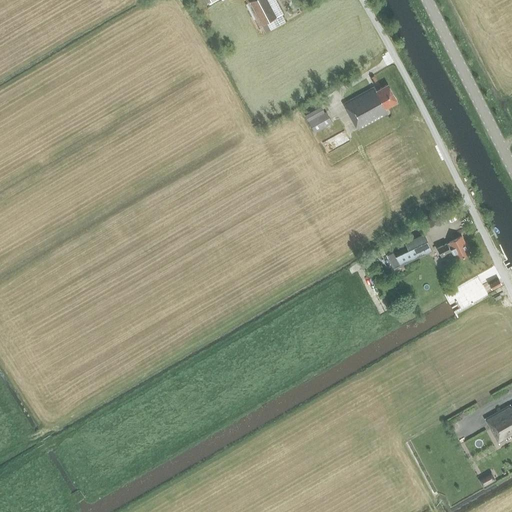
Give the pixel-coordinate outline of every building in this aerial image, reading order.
[(280,15),(276,17),(266,0),(253,0),(249,2),(265,33),(284,23),(280,15)] [(385,109),(397,103),(388,85),(375,91),(373,87),(343,103),(357,129),(384,115),(388,113),(385,109)] [(308,121),(324,112),(320,106),(304,115),(308,121)] [(308,122),(314,133),(332,123),(326,112),(308,122)] [(386,255),(393,269),(431,251),(423,234),(404,243),(406,245),(386,255)] [(456,259),(469,253),(461,236),(437,248),(441,256),(449,252),(452,259),(455,257),(456,259)] [(498,279),(489,285),(491,289),(501,284),(498,279)] [(511,403),(485,419),(499,444),(511,436),(511,403)] [(486,486),(499,478),(493,467),(480,475),(486,486)]
